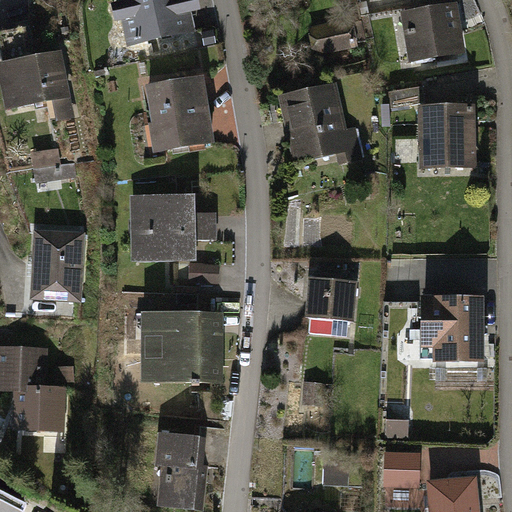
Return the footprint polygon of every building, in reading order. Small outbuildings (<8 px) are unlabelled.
[(114,0),(113,0),(117,18),(122,17),(128,43),(161,36),(195,28),(191,9),(200,7),(198,0),(114,0)] [(401,11),(409,61),(466,52),(462,26),(458,1),(401,11)] [(352,18),(310,27),(316,56),(359,47),(358,41),(365,39),(361,22),(353,23),(352,18)] [(0,37),(4,59),(0,60),(0,73),(7,108),(53,99),(57,121),(76,117),(62,47),(36,53),(31,54),(26,24),(0,28),(0,37)] [(175,79),(147,84),(154,121),(151,121),(156,149),(213,139),(202,74),(175,79)] [(336,83),(280,95),(282,106),(294,160),(339,151),(342,162),(361,158),(355,130),(346,132),(336,83)] [(422,86),(391,91),(393,107),(424,102),(422,86)] [(418,106),(420,167),(477,165),(475,123),(475,104),(418,106)] [(58,148),(32,152),(37,181),(75,174),(71,151),(83,149),(78,121),(55,126),(58,148)] [(195,194),(130,195),(130,258),(197,257),(197,240),(217,240),(216,211),(195,212),(195,194)] [(33,268),(31,300),(81,302),(85,232),(35,230),(33,268)] [(220,264),(191,263),(190,282),(219,283),(220,264)] [(309,274),(305,314),(354,319),(358,279),(309,274)] [(437,342),(437,358),(484,358),(484,330),(484,294),(422,294),(423,342),(437,342)] [(225,312),(142,309),(140,382),(223,384),(225,312)] [(28,382),(48,382),(49,345),(0,343),(0,387),(16,388),(28,388),(28,382)] [(28,388),(16,388),(15,426),(63,427),(64,405),(64,385),(75,385),(75,364),(54,364),(54,383),(48,382),(28,382),(28,388)] [(324,385),(306,383),(305,405),(322,406),(324,385)] [(409,419),(387,419),(387,438),(409,438),(409,419)] [(162,463),(158,503),(205,509),(209,467),(204,467),(207,434),(161,429),(157,462),(162,463)] [(421,451),(386,451),(385,487),(420,488),(421,451)] [(364,462),(325,461),(324,486),(363,487),(364,462)] [(429,480),(431,511),(480,511),(477,477),(429,480)] [(0,511),(24,511),(27,507),(0,493),(0,511)]
